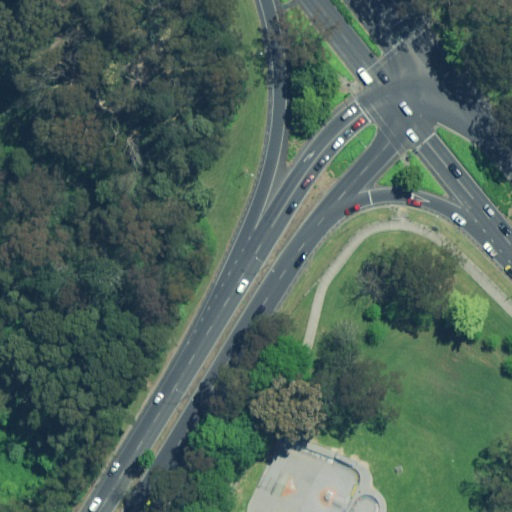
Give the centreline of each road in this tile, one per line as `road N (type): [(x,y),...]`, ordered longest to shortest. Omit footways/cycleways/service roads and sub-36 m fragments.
road 1 (trunk): [(335,202),(288,264),(138,511)]
road 2 (trunk): [(93,511),(247,257)]
road 3 (trunk): [(247,257),(279,108),(265,0)]
road 4 (trunk): [(247,257),(335,141),(387,92)]
road 5 (trunk): [(511,254),(420,198),(335,202)]
road 6 (trunk): [(511,245),(411,122)]
